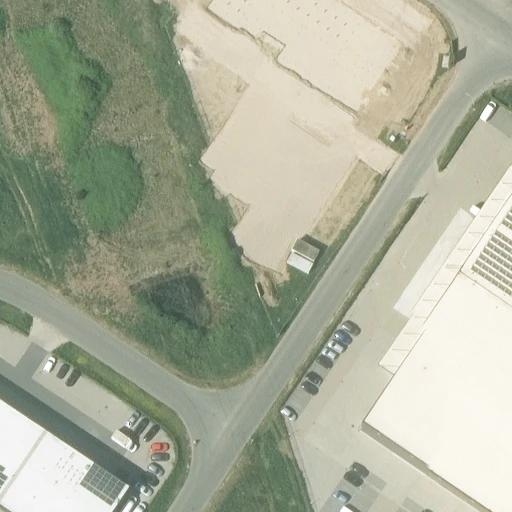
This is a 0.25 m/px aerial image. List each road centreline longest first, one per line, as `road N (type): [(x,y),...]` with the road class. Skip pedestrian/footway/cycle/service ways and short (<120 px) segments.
road 1 (unclassified): [(235,434),(502,36)]
road 2 (unclassified): [(235,434),(0,288)]
